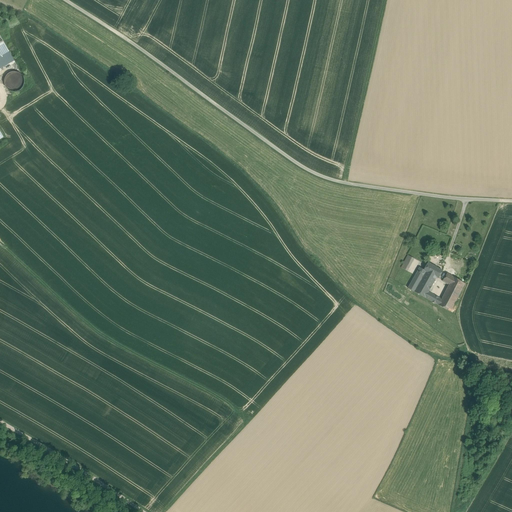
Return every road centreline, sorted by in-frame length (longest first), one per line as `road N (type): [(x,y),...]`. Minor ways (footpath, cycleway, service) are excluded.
road 1 (unclassified): [(511,200),(399,190),(310,170),(68,0)]
road 2 (unclassified): [(0,423),(143,511)]
